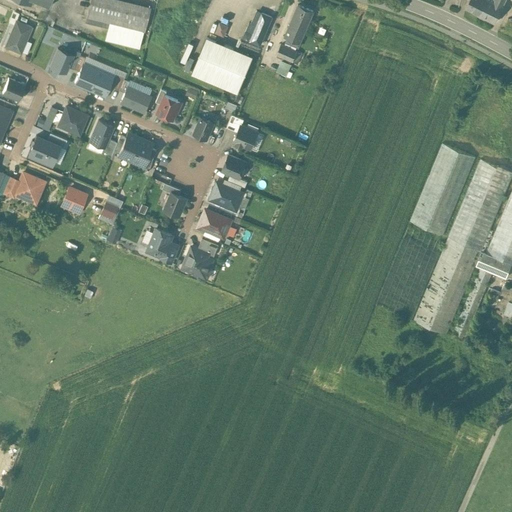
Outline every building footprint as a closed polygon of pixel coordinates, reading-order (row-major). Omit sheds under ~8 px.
[(149,7),(120,0),(90,0),(85,21),(142,35),(149,7)] [(468,0),(465,8),(480,15),(487,0),(468,0)] [(494,2),(491,0),(487,0),(480,15),(494,23),(503,6),(494,2)] [(298,5),(284,37),(300,44),(313,11),(298,5)] [(260,45),(272,17),(261,13),(250,40),(260,45)] [(32,27),(16,20),(5,46),(21,52),(32,27)] [(217,20),(213,31),(223,35),(227,24),(217,20)] [(253,56),(213,39),(206,37),(191,73),(238,92),(253,56)] [(296,51),(281,44),(276,55),(291,62),(296,51)] [(73,54),(58,48),(50,65),(66,71),(73,54)] [(296,51),(291,62),(298,64),(302,53),(296,51)] [(291,64),(281,60),(277,71),(286,75),(291,64)] [(114,74),(82,61),(72,84),(104,97),(114,74)] [(25,84),(8,77),(2,92),(18,99),(25,84)] [(151,96),(127,86),(120,101),(145,112),(151,96)] [(161,89),(155,102),(161,104),(165,94),(166,91),(161,89)] [(161,104),(157,113),(172,119),(175,113),(177,112),(179,109),(177,107),(180,101),(165,94),(161,104)] [(0,136),(12,110),(0,104),(0,136)] [(87,114),(66,105),(58,124),(79,133),(87,114)] [(62,110),(51,106),(46,119),(56,123),(62,110)] [(204,109),(201,116),(212,120),(215,113),(204,109)] [(244,119),(232,114),(227,127),(238,131),(241,124),(244,119)] [(201,117),(194,133),(207,138),(213,122),(201,117)] [(98,119),(89,139),(103,145),(104,146),(108,137),(113,125),(98,119)] [(241,124),(238,131),(234,141),(237,142),(236,143),(241,145),(242,144),(251,148),(258,131),(241,124)] [(50,132),(47,138),(60,144),(59,145),(63,146),(66,139),(50,132)] [(118,153),(118,154),(131,159),(140,137),(127,132),(125,136),(118,153)] [(47,138),(36,134),(27,154),(51,164),(59,145),(60,144),(47,138)] [(117,141),(113,150),(118,153),(125,136),(120,134),(117,141)] [(117,141),(108,137),(104,146),(103,145),(102,150),(111,154),(113,150),(117,141)] [(153,143),(140,137),(131,159),(143,165),(144,165),(151,147),(153,143)] [(476,156),(443,143),(411,221),(444,235),(476,156)] [(151,147),(144,165),(143,165),(142,168),(148,171),(157,150),(151,147)] [(246,161),(228,154),(222,170),(230,174),(239,177),(246,161)] [(511,171),(481,158),(449,237),(482,250),(511,177),(511,171)] [(44,180),(23,171),(19,180),(14,192),(14,193),(29,199),(33,189),(39,191),(44,180)] [(247,180),(239,177),(230,174),(228,179),(245,186),(247,180)] [(19,180),(10,177),(4,191),(13,195),(14,193),(14,192),(19,180)] [(243,192),(217,181),(210,198),(215,200),(236,208),(243,193),(243,192)] [(181,189),(165,182),(162,188),(171,192),(171,191),(179,194),(181,189)] [(85,192),(70,186),(63,204),(77,211),(85,192)] [(171,192),(164,209),(179,215),(186,197),(179,194),(171,191),(171,192)] [(511,191),(487,252),(511,262),(511,191)] [(108,221),(116,203),(104,198),(96,215),(108,221)] [(231,217),(205,206),(197,226),(223,237),(231,217)] [(116,242),(120,228),(110,225),(106,239),(116,242)] [(157,228),(147,249),(162,256),(163,256),(169,241),(172,234),(157,228)] [(219,244),(202,237),(198,248),(209,252),(209,253),(214,255),(219,244)] [(482,250),(449,237),(414,320),(447,334),(476,264),(482,250)] [(169,241),(163,256),(162,256),(162,257),(171,261),(178,244),(169,241)] [(198,248),(191,245),(183,267),(205,276),(205,275),(208,274),(210,269),(209,266),(210,265),(204,263),(209,253),(209,252),(198,248)] [(511,262),(487,252),(482,250),(476,264),(482,266),(494,271),(507,277),(511,264),(511,262)] [(482,266),(453,336),(465,341),(494,271),(482,266)] [(511,286),(505,283),(496,304),(506,308),(504,312),(511,315),(511,286)]
